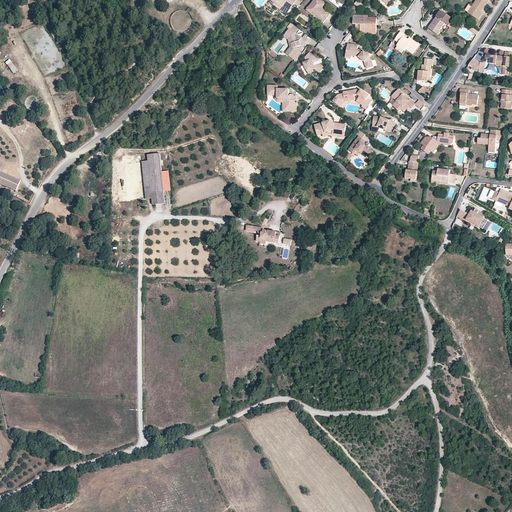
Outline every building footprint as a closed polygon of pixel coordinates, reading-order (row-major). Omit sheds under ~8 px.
[(320,17),(325,21),(331,13),(324,8),(324,9),(322,8),(323,7),(326,3),(322,0),(313,0),(308,8),(312,11),(311,14),(318,19),(320,17)] [(477,17),(481,12),(489,1),(487,0),(476,0),(468,12),(477,17)] [(288,12),(291,8),(284,3),(281,8),(288,12)] [(449,25),(453,20),(440,11),(429,27),(438,34),(441,30),(440,29),(445,22),(449,25)] [(362,31),(378,30),(378,17),(369,17),(369,14),(355,14),(355,23),(358,23),(358,28),(362,28),(362,31)] [(293,51),(290,55),(297,60),(303,53),(300,50),(299,46),(302,45),(300,40),(302,37),(296,33),(299,29),(291,23),(288,27),(289,28),(284,36),(289,39),(290,43),(293,42),(294,47),(292,50),(293,51)] [(419,44),(412,39),(411,42),(408,39),(403,36),(405,34),(400,31),(394,39),(398,42),(394,48),(402,53),(406,48),(413,53),(419,44)] [(360,44),(353,42),(353,43),(350,42),(347,51),(353,53),(353,55),(360,57),(365,61),(366,67),(374,65),(371,55),(365,50),(359,48),(360,44)] [(376,54),(380,57),(384,53),(381,49),(376,54)] [(511,58),(511,51),(505,51),(504,57),(490,55),(489,62),(493,63),(496,63),(495,66),(503,67),(502,75),(509,75),(511,58)] [(320,72),(324,66),(319,62),(314,65),(315,62),(313,61),(318,58),(311,52),(306,59),(306,60),(306,62),(305,62),(305,63),(308,70),(314,67),(320,72)] [(6,62),(12,74),(17,72),(10,59),(6,62)] [(419,81),(429,82),(429,72),(431,72),(431,68),(431,65),(433,65),(433,59),(425,59),(425,65),(422,65),(422,68),(422,71),(419,71),(419,81)] [(474,59),(469,65),(473,67),(472,69),(480,73),(481,62),(474,59)] [(297,110),(297,104),(294,104),(294,101),(295,101),(295,99),(297,99),(297,94),(295,94),(295,93),(292,92),(292,94),(290,94),(291,87),(280,86),(280,84),(270,84),(270,90),(274,90),(274,93),(279,93),(282,93),(284,95),(284,98),(285,99),(285,101),(284,101),(284,110),(297,110)] [(365,102),(369,105),(373,99),(369,96),(371,94),(363,88),(360,88),(360,87),(345,89),(345,92),(346,99),(356,98),(356,94),(359,93),(360,95),(358,98),(358,99),(364,103),(365,102)] [(420,92),(425,97),(429,93),(424,88),(420,92)] [(469,102),(469,104),(469,106),(473,107),(473,105),(479,105),(479,95),(471,94),(471,89),(462,88),(461,93),(464,93),(463,104),(466,104),(466,102),(469,102)] [(502,88),(501,94),(503,94),(503,102),(502,107),(511,107),(511,94),(510,95),(511,89),(502,88)] [(398,90),(393,95),(398,100),(399,103),(395,108),(400,111),(401,110),(405,113),(409,107),(412,109),(416,105),(410,100),(409,101),(403,95),(404,94),(398,90)] [(338,93),(337,96),(345,102),(346,99),(345,92),(338,93)] [(345,102),(337,96),(334,101),(341,107),(345,102)] [(388,127),(393,129),(396,123),(389,120),(385,119),(385,121),(383,120),(383,118),(380,117),(374,116),(372,126),(379,127),(387,130),(388,127)] [(335,122),(333,121),(328,122),(327,120),(315,124),(318,134),(322,132),(328,131),(333,132),(333,130),(344,132),(346,124),(335,122)] [(499,141),(500,130),(492,129),(491,133),(486,133),(485,138),(481,137),(480,144),(488,145),(488,142),(491,142),(490,145),(490,149),(495,150),(496,140),(499,141)] [(358,135),(359,136),(365,140),(366,141),(370,137),(362,130),(358,135)] [(447,140),(457,141),(458,134),(452,134),(452,132),(447,131),(446,133),(440,132),(440,135),(436,135),(435,137),(432,136),(430,139),(427,136),(423,142),(426,145),(424,148),(431,153),(433,150),(436,152),(439,148),(437,147),(442,141),(444,142),(447,143),(447,140)] [(361,151),(369,158),(374,151),(365,145),(364,146),(362,145),(363,143),(365,140),(359,136),(349,149),(354,154),(357,151),(360,153),(361,151)] [(162,172),(160,154),(147,155),(148,161),(142,162),(146,199),(152,199),(153,205),(165,204),(164,191),(162,172)] [(418,165),(418,160),(411,160),(410,160),(410,167),(408,167),(407,176),(413,177),(418,177),(419,168),(414,168),(414,164),(418,165)] [(450,180),(449,184),(455,184),(456,173),(451,173),(451,168),(437,167),(437,170),(433,169),(431,182),(438,182),(438,179),(450,180)] [(0,183),(15,190),(20,180),(10,176),(0,170),(0,183)] [(169,171),(162,172),(164,191),(171,191),(169,171)] [(509,194),(501,191),(500,193),(496,191),(493,200),(511,207),(511,209),(511,192),(510,192),(509,194)] [(487,215),(475,208),(472,212),(470,214),(467,212),(464,210),(459,218),(471,225),(472,223),(476,225),(483,229),(488,220),(485,218),(487,215)] [(267,243),(267,241),(267,238),(271,238),(271,241),(275,242),(276,239),(280,239),(281,232),(268,230),(268,233),(267,233),(267,231),(264,230),(264,232),(262,232),(263,227),(247,224),(246,229),(255,231),(257,230),(260,233),(261,233),(261,235),(258,234),(257,240),(261,241),(260,242),(267,243)]
